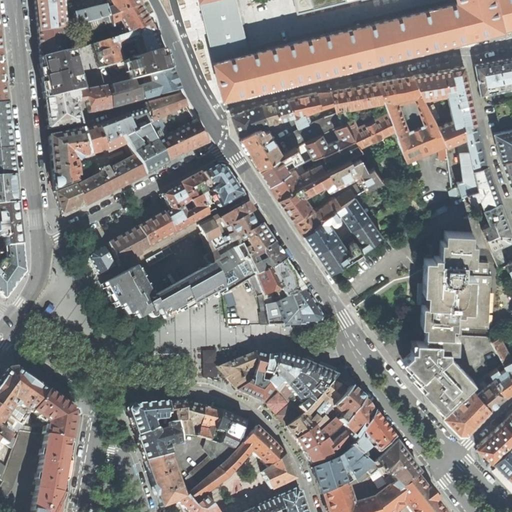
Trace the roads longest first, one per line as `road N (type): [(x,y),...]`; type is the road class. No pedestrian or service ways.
road 1 (residential): [(467,53),(218,109)]
road 2 (tertiary): [(14,0),(39,247)]
road 3 (residential): [(225,143),(356,351)]
road 4 (residential): [(39,247),(225,143)]
road 5 (residential): [(511,220),(467,53)]
road 6 (residential): [(93,406),(183,393),(254,414)]
road 7 (unknown): [(328,301),(433,221),(460,217)]
road 8 (residential): [(356,351),(362,375),(440,471)]
road 9 (residential): [(455,454),(356,351)]
road 10 (residential): [(205,112),(153,0)]
